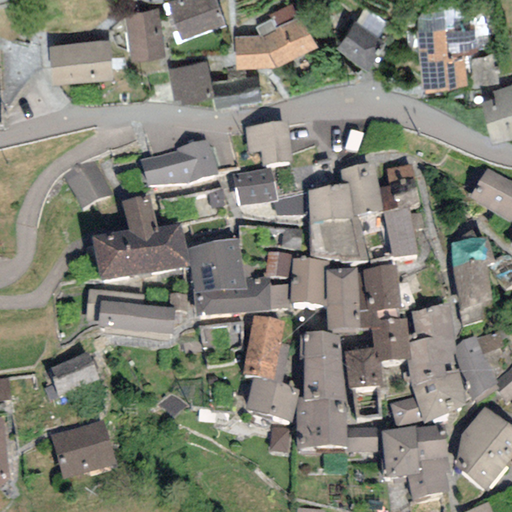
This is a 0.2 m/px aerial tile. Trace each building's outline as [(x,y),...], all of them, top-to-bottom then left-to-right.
[(174,0),(168,2),(182,41),(224,26),(215,0),(174,0)] [(291,4),(268,15),(271,19),(276,30),(299,19),(291,4)] [(365,8),(354,23),(376,38),(387,23),(365,8)] [(454,9),(415,13),(422,93),(467,89),(464,56),(476,55),(474,29),(456,30),(454,9)] [(158,10),(123,15),(130,64),(164,59),(158,10)] [(234,35),(236,69),(275,68),(318,48),(299,19),(276,30),(271,19),(255,28),(259,36),(234,35)] [(376,38),(354,23),(334,50),(366,74),(387,47),(376,38)] [(108,42),(48,47),(51,86),(112,81),(108,42)] [(493,56),(468,60),(473,89),(498,85),(493,56)] [(207,63),(167,70),(173,102),(180,101),(181,105),(213,99),(210,82),(207,63)] [(227,80),(210,82),(213,99),(214,111),(261,105),(258,77),(247,79),(245,71),(227,73),(227,80)] [(511,84),(493,90),(495,98),(478,103),(491,146),(511,139),(511,84)] [(286,121),(244,127),(248,154),(260,152),(262,166),(292,161),(286,121)] [(363,134),(350,129),(343,149),(356,154),(363,134)] [(177,152),(139,160),(147,186),(188,184),(218,174),(207,139),(175,148),(177,152)] [(93,161),(63,176),(80,210),(110,195),(93,161)] [(330,161),(311,165),(315,186),(334,183),(330,161)] [(374,164),(340,170),(342,185),(347,184),(353,217),(358,216),(382,212),(378,188),(374,164)] [(386,169),(389,186),(378,188),(382,212),(408,207),(420,205),(415,181),(411,164),(386,169)] [(271,167),(231,174),(234,187),(236,187),(239,207),(276,201),(271,167)] [(501,176),(486,167),(468,198),(483,207),(501,176)] [(511,192),(511,182),(501,176),(483,207),(499,216),(511,192)] [(342,185),(308,190),(310,256),(338,260),(367,260),(358,216),(353,217),(347,184),(342,185)] [(511,192),(499,216),(511,223),(511,192)] [(136,276),(190,265),(187,248),(182,223),(157,228),(149,193),(120,199),(127,231),(136,276)] [(410,214),(408,207),(382,212),(388,236),(413,231),(423,229),(420,213),(410,214)] [(302,231),(283,229),(281,247),(300,249),(302,231)] [(127,231),(91,236),(99,280),(136,276),(127,231)] [(416,254),(413,231),(388,236),(391,258),(416,254)] [(237,237),(187,248),(190,265),(194,290),(195,295),(247,288),(245,278),(237,237)] [(452,267),(453,271),(486,265),(488,264),(494,263),(493,259),(486,237),(451,243),(452,267)] [(291,254),(268,252),(265,274),(288,277),(291,254)] [(511,259),(507,254),(493,259),(494,263),(488,264),(505,291),(511,286),(511,259)] [(292,258),(291,279),(326,281),(325,270),(329,270),(328,260),(292,258)] [(395,265),(363,269),(356,269),(358,302),(358,313),(400,309),(395,265)] [(491,299),(486,265),(453,271),(462,326),(482,322),(479,302),(491,299)] [(356,267),(329,270),(325,270),(326,281),(326,305),(358,302),(356,269),(356,267)] [(195,295),(194,290),(192,290),(195,317),(271,309),(270,285),(269,276),(245,278),(247,288),(195,295)] [(326,305),(326,281),(291,279),(289,300),(290,303),(326,305)] [(287,284),(270,285),(271,309),(290,308),(290,303),(289,300),(288,300),(287,284)] [(442,284),(432,288),(436,299),(446,295),(442,284)] [(174,309),(142,306),(143,295),(87,289),(84,321),(99,323),(98,332),(170,340),(174,309)] [(358,313),(358,302),(326,305),(327,331),(360,329),(358,313)] [(450,305),(411,312),(415,332),(407,335),(410,359),(406,359),(408,367),(410,383),(459,373),(458,370),(455,346),(450,305)] [(284,321),(253,316),(243,375),(252,377),(281,385),(289,345),(280,344),(284,321)] [(405,318),(380,320),(372,330),(373,348),(374,362),(381,362),(386,361),(406,359),(410,359),(407,335),(405,318)] [(338,335),(304,332),(304,335),(299,336),(300,359),(304,359),(303,397),(303,400),(345,402),(338,335)] [(475,336),(455,346),(458,370),(467,382),(463,385),(473,403),(495,392),(499,389),(496,382),(488,359),(484,360),(475,336)] [(373,348),(344,351),(348,388),(383,385),(381,362),(374,362),(373,348)] [(88,352),(50,367),(54,377),(50,378),(57,396),(99,379),(88,352)] [(511,365),(496,382),(499,389),(495,392),(506,406),(508,404),(511,400),(511,365)] [(459,373),(410,383),(415,397),(423,421),(423,423),(465,406),(459,373)] [(9,377),(0,378),(0,400),(11,400),(9,377)] [(281,385),(252,377),(244,410),(292,422),(295,406),(297,397),(299,388),(281,385)] [(296,449),(346,447),(346,428),(345,402),(303,400),(303,397),(297,397),(295,406),(296,449)] [(423,421),(415,397),(389,404),(396,428),(423,421)] [(511,457),(511,428),(483,407),(460,435),(455,465),(485,492),(511,457)] [(1,418),(0,417),(0,488),(8,481),(1,418)] [(102,420),(49,435),(62,481),(115,466),(102,420)] [(438,437),(437,425),(415,428),(417,461),(446,457),(445,436),(438,437)] [(415,427),(380,431),(384,477),(407,475),(418,474),(417,461),(415,428),(415,427)] [(289,429),(271,428),(269,451),(287,453),(289,429)] [(377,428),(346,428),(346,447),(346,453),(377,452),(377,428)] [(407,475),(411,499),(449,492),(445,472),(449,472),(446,457),(417,461),(418,474),(407,475)] [(491,511),(487,502),(464,511),(491,511)]
